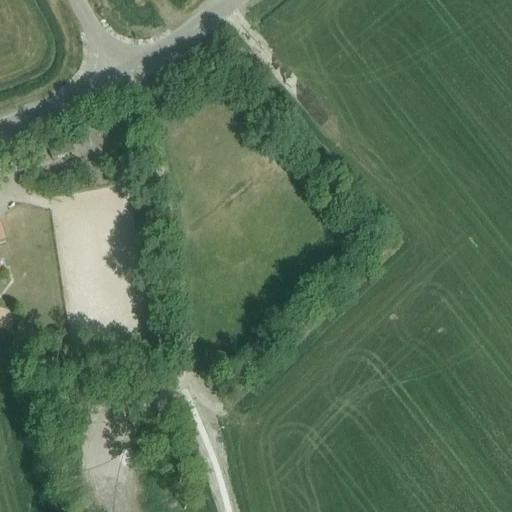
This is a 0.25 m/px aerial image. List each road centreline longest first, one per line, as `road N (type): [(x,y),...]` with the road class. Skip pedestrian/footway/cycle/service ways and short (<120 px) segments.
road 1 (unclassified): [(181,378),(167,194),(142,90),(127,75)]
road 2 (tertiary): [(0,130),(127,75)]
road 3 (tertiary): [(127,75),(232,0)]
